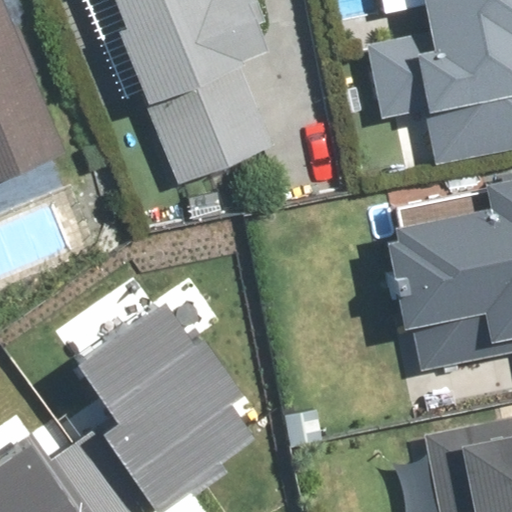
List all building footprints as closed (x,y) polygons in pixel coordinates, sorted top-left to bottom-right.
[(3,0),(0,0),(0,171),(63,147),(3,0)] [(305,124),(270,39),(257,44),(238,0),(96,0),(171,180),(305,124)] [(511,0),(397,0),(401,19),(337,33),(357,131),(410,120),(421,171),(511,150),(511,0)] [(511,176),(363,206),(388,330),(404,327),(420,406),(511,387),(511,176)] [(115,431),(76,456),(112,511),(144,511),(156,504),(160,511),(169,511),(232,472),(227,463),(257,444),(232,405),(244,397),(199,328),(187,335),(170,309),(76,369),(115,431)] [(511,511),(511,424),(411,446),(424,511),(511,511)] [(0,511),(112,511),(76,456),(50,473),(30,443),(0,462),(0,511)]
